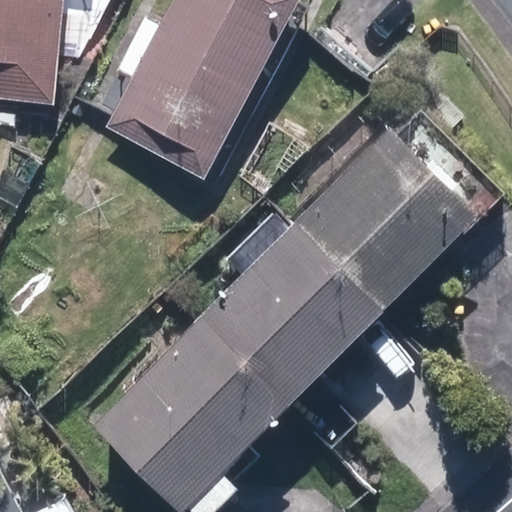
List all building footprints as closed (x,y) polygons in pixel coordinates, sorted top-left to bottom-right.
[(0,0),(0,76),(56,80),(60,0),(0,0)] [(224,164),(304,0),(198,0),(190,16),(160,0),(133,54),(164,69),(156,85),(146,80),(128,117),(224,164)] [(489,204),(400,116),(309,207),(299,198),(247,250),(256,259),(114,402),(203,490),(356,337),(406,387),(447,347),(396,297),(489,204)] [(0,378),(0,421),(20,408),(0,378)] [(19,511),(0,473),(0,511),(70,511),(64,500),(38,511),(19,511)]
